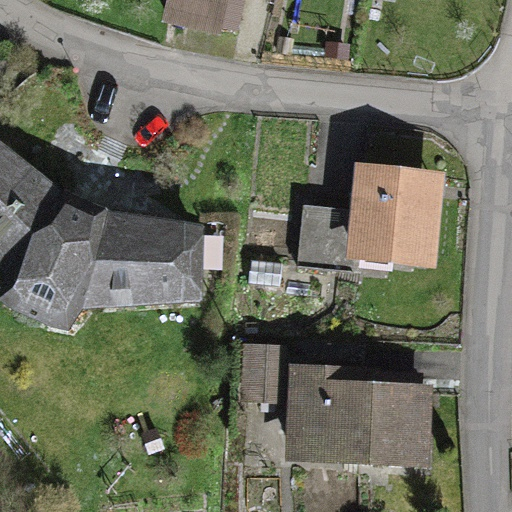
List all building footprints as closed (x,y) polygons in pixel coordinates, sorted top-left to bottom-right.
[(221,0),(172,0),(168,19),(214,31),(221,0)] [(70,214),(71,206),(64,205),(62,207),(0,153),(0,260),(10,273),(5,297),(16,304),(52,321),(65,323),(79,303),(194,296),(201,234),(101,225),(101,222),(96,218),(90,223),(70,214)] [(405,180),(363,176),(359,214),(303,208),(298,267),(354,272),(356,251),(428,259),(435,194),(404,192),(405,180)] [(302,344),(297,454),(420,460),(423,395),(361,392),(362,347),(302,344)] [(281,358),(255,357),(254,393),(280,395),(281,358)]
